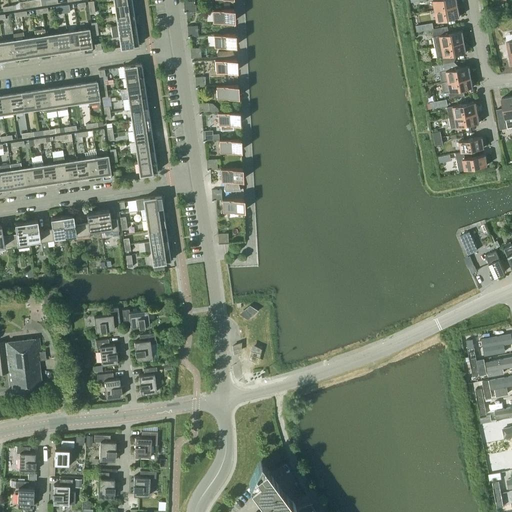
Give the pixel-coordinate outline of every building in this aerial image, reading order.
[(433,0),(435,10),(458,5),(456,0),(433,0)] [(116,14),(134,11),(132,1),(114,3),(116,14)] [(196,3),(194,4),(193,1),(184,1),(184,11),(185,11),(196,10),(196,3)] [(460,16),(458,5),(435,10),(437,20),(460,16)] [(213,22),(234,21),(234,8),(212,10),(213,22)] [(118,25),(135,22),(134,11),(116,14),(118,25)] [(119,35),(137,33),(135,22),(118,25),(111,26),(113,36),(119,35)] [(417,31),(429,29),(428,23),(416,25),(417,31)] [(187,25),(187,35),(187,36),(189,36),(189,35),(198,35),(197,25),(187,25)] [(433,35),(449,32),(448,26),(432,29),(433,35)] [(89,28),(78,30),(80,48),(83,47),(84,52),(92,51),(89,28)] [(78,30),(67,31),(70,49),(80,48),(78,30)] [(435,46),(464,41),(462,30),(433,36),(435,46)] [(67,31),(56,33),(59,51),(70,49),(67,31)] [(56,33),(45,35),(48,52),(59,51),(56,33)] [(121,47),(139,44),(137,33),(119,35),(121,47)] [(214,46),(236,45),(235,33),(213,34),(214,46)] [(45,35),(35,36),(37,54),(48,52),(45,35)] [(35,36),(24,38),(27,56),(37,54),(35,36)] [(24,38),(13,39),(16,57),(27,56),(24,38)] [(13,39),(3,41),(5,59),(16,57),(13,39)] [(442,56),(443,63),(455,61),(454,54),(466,51),(464,41),(435,46),(437,57),(442,56)] [(190,48),(191,58),(201,57),(200,47),(190,48)] [(215,72),(237,70),(236,58),(215,59),(215,72)] [(442,82),(471,76),(469,66),(456,68),(455,61),(443,63),(444,70),(440,71),(442,82)] [(125,76),(143,74),(141,63),(124,65),(125,76)] [(145,84),(143,74),(125,76),(127,87),(145,84)] [(205,76),(195,76),(195,86),(195,87),(197,87),(197,86),(205,86),(205,76)] [(460,95),(459,89),(473,87),(471,76),(442,82),(444,92),(449,91),(450,97),(460,95)] [(99,98),(96,81),(85,82),(88,100),(89,105),(99,103),(98,99),(99,98)] [(77,102),(88,100),(85,82),(75,84),(77,102)] [(75,84),(64,85),(67,103),(77,102),(75,84)] [(128,98),(146,95),(145,84),(127,87),(128,98)] [(217,97),(238,96),(238,84),(216,85),(217,97)] [(64,85),(53,87),(56,105),(67,103),(64,85)] [(42,89),(45,106),(46,111),(57,110),(56,105),(53,87),(42,89)] [(42,89),(32,90),(34,108),(45,106),(42,89)] [(24,110),(34,108),(32,90),(21,92),(24,110)] [(21,92),(10,93),(13,111),(24,110),(21,92)] [(0,97),(2,113),(13,111),(10,93),(0,95),(0,97)] [(128,98),(130,109),(148,106),(146,95),(128,98)] [(500,129),(507,128),(511,126),(511,95),(502,97),(504,108),(496,109),(500,129)] [(475,101),(447,106),(449,117),(477,112),(475,101)] [(199,113),(201,113),(209,112),(209,102),(199,103),(199,112),(199,113)] [(132,119),(149,117),(148,106),(130,109),(132,119)] [(234,123),(240,123),(239,111),(217,112),(218,124),(225,124),(226,129),(234,129),(234,123)] [(479,122),(477,112),(449,117),(451,127),(479,122)] [(151,127),(149,117),(132,119),(133,130),(151,127)] [(153,138),(151,127),(133,130),(135,141),(153,138)] [(433,130),(434,138),(442,137),(441,131),(438,131),(438,129),(433,130)] [(203,140),(204,140),(213,139),(212,130),(202,130),(203,140)] [(60,135),(61,139),(62,142),(72,140),(71,133),(60,135)] [(482,136),(459,140),(461,151),(484,147),(482,136)] [(443,144),(442,137),(434,138),(435,145),(443,144)] [(154,149),(153,138),(135,141),(136,151),(154,149)] [(219,151),(241,150),(240,138),(219,139),(219,151)] [(138,162),(156,159),(154,149),(136,151),(138,162)] [(459,170),(465,169),(487,165),(485,154),(463,158),(461,151),(456,152),(459,170)] [(43,154),(34,155),(35,163),(44,162),(43,154)] [(67,179),(64,161),(63,155),(53,157),(54,163),(53,163),(56,181),(67,179)] [(107,155),(96,156),(99,174),(102,174),(103,179),(111,178),(107,155)] [(96,156),(86,158),(88,176),(99,174),(96,156)] [(78,177),(88,176),(86,158),(75,160),(78,177)] [(207,169),(209,169),(217,168),(217,158),(207,159),(207,169)] [(140,173),(157,170),(156,159),(138,162),(140,173)] [(78,177),(75,160),(64,161),(67,179),(78,177)] [(0,171),(3,189),(13,187),(11,169),(10,169),(10,163),(0,164),(0,171)] [(45,182),(56,181),(53,163),(43,164),(45,182)] [(43,164),(32,166),(35,184),(45,182),(43,164)] [(24,185),(35,184),(32,166),(21,168),(24,185)] [(221,180),(243,179),(242,167),(220,168),(221,180)] [(24,185),(21,168),(11,169),(13,187),(24,185)] [(211,189),(211,199),(211,200),(213,200),(213,199),(222,199),(221,189),(211,189)] [(141,209),(163,206),(161,194),(135,198),(137,209),(141,209)] [(223,211),(244,210),(243,198),(222,199),(223,211)] [(147,219),(164,216),(163,206),(141,209),(143,219),(146,219),(147,219)] [(109,208),(97,210),(100,230),(111,229),(111,232),(119,230),(117,218),(110,219),(109,208)] [(90,232),(100,230),(97,210),(86,212),(88,223),(81,224),(83,236),(90,235),(90,232)] [(73,214),(62,215),(65,236),(75,234),(76,237),(83,236),(81,224),(74,225),(73,214)] [(52,228),(45,229),(47,241),(54,240),(54,237),(65,236),(62,215),(50,217),(52,228)] [(148,230),(166,227),(164,216),(147,219),(148,230)] [(40,242),(47,241),(45,229),(39,230),(37,219),(26,221),(29,241),(39,240),(40,242)] [(16,233),(9,234),(11,246),(18,245),(18,243),(29,241),(26,221),(14,222),(16,233)] [(4,248),(11,246),(9,234),(3,235),(1,224),(0,224),(0,249),(4,249),(4,248)] [(166,227),(148,230),(150,240),(167,238),(166,227)] [(228,232),(218,233),(218,243),(228,243),(228,232)] [(477,249),(469,232),(460,236),(468,253),(477,249)] [(151,251),(169,248),(167,238),(150,240),(150,241),(144,242),(145,252),(151,251)] [(508,256),(504,246),(499,248),(503,259),(508,256)] [(169,248),(151,251),(154,267),(164,266),(163,261),(171,260),(169,248)] [(496,249),(486,254),(495,275),(505,271),(496,249)] [(249,305),(242,312),(247,318),(255,311),(249,305)] [(112,313),(94,316),(96,331),(114,329),(114,323),(120,322),(118,307),(111,307),(112,313)] [(129,308),(122,309),(124,322),(130,321),(131,327),(149,324),(147,309),(129,311),(129,308)] [(140,340),(134,341),(136,359),(152,357),(150,339),(155,339),(155,332),(139,334),(140,340)] [(511,339),(511,333),(482,338),(485,354),(511,348),(511,339)] [(40,337),(0,342),(0,371),(11,371),(13,390),(43,387),(41,379),(43,378),(40,360),(47,358),(46,350),(42,351),(40,337)] [(108,338),(95,339),(96,346),(99,346),(101,364),(117,362),(115,343),(109,344),(108,338)] [(234,352),(241,350),(239,344),(232,345),(234,352)] [(253,346),(249,358),(256,360),(260,348),(253,346)] [(470,360),(476,359),(474,346),(468,348),(470,360)] [(511,355),(486,360),(489,376),(511,371),(511,355)] [(486,373),(484,358),(476,359),(479,372),(479,374),(486,373)] [(479,372),(476,359),(470,360),(472,373),(479,372)] [(144,374),(138,374),(141,393),(156,391),(154,373),(157,373),(156,366),(143,368),(144,374)] [(112,372),(97,374),(98,380),(103,380),(106,398),(121,396),(119,377),(113,378),(112,372)] [(511,375),(490,380),(492,395),(511,391),(511,375)] [(485,397),(492,395),(490,380),(482,381),(485,397)] [(478,402),(484,401),(482,388),(475,389),(478,402)] [(511,399),(494,403),(497,418),(511,415),(511,399)] [(486,413),(484,401),(478,402),(480,415),(486,413)] [(135,436),(135,455),(150,456),(151,444),(157,444),(157,431),(141,430),(141,436),(135,436)] [(94,434),(94,441),(100,441),(99,459),(115,460),(116,441),(110,440),(110,434),(94,434)] [(55,445),(54,464),(70,465),(71,446),(74,446),(74,440),(61,439),(61,445),(55,445)] [(17,445),(16,452),(19,452),(19,470),(34,471),(35,452),(29,452),(30,446),(17,445)] [(315,511),(314,510),(313,509),(309,503),(311,503),(311,502),(307,503),(304,504),(300,506),(296,508),(296,507),(296,508),(294,506),(295,505),(292,500),(291,501),(289,499),(290,499),(286,494),(280,486),(265,465),(255,472),(258,477),(249,484),(260,500),(267,509),(269,511),(315,511)] [(134,476),(133,494),(149,495),(150,477),(155,477),(156,470),(140,470),(140,476),(134,476)] [(99,478),(98,485),(93,485),(92,496),(113,497),(114,478),(108,478),(109,472),(93,471),(93,478),(99,478)] [(490,480),(502,478),(501,471),(489,474),(490,480)] [(53,503),(68,503),(75,504),(75,491),(69,491),(69,485),(72,485),(72,478),(60,478),(59,484),(54,484),(53,503)] [(15,480),(15,487),(18,487),(18,505),(33,506),(34,487),(28,487),(28,481),(15,480)] [(495,494),(501,493),(499,480),(492,481),(495,494)] [(504,506),(501,493),(495,494),(497,507),(504,506)]
